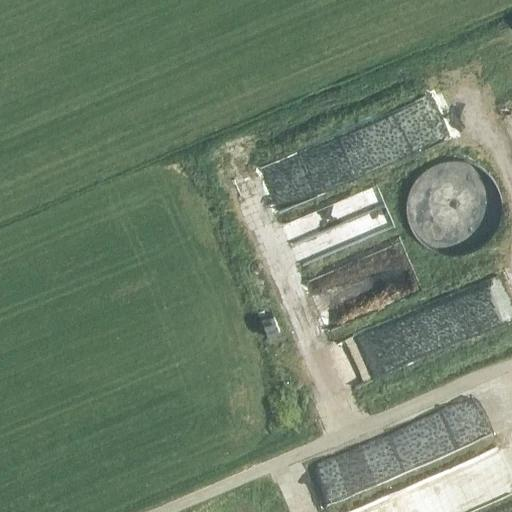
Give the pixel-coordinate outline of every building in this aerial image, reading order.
[(511,110),(487,118),(497,154),(511,149),(511,110)] [(406,216),(407,220),(408,224),(410,228),(412,231),(415,235),(417,238),(420,241),(423,243),(427,246),(430,248),(434,249),(438,251),(442,252),(446,252),(450,253),(454,253),(458,252),(462,252),(466,251),(470,249),(474,247),(478,245),(481,243),(484,240),(487,237),(490,234),(492,231),(494,227),(496,224),(497,220),(498,216),(499,212),(500,208),(500,204),(499,199),(499,195),(498,191),(496,188),(495,184),(493,180),(490,177),(488,173),(485,170),(481,168),(478,165),(474,163),(471,161),(467,160),(463,159),(458,158),(454,158),(450,158),(446,158),(442,159),(438,160),(434,161),(430,163),(426,165),(423,168),(420,170),(417,173),(414,176),(412,180),(410,184),(408,187),(406,191),(405,195),(405,200),(404,204),(404,208),(405,212),(406,216)] [(419,293),(427,309),(460,291),(452,275),(419,293)] [(436,328),(442,342),(485,323),(486,326),(501,320),(494,302),(436,328)] [(484,323),(462,331),(467,342),(488,334),(484,323)] [(511,351),(486,361),(491,373),(483,376),(500,421),(511,416),(511,351)] [(471,395),(295,456),(310,499),(486,438),(471,395)]
